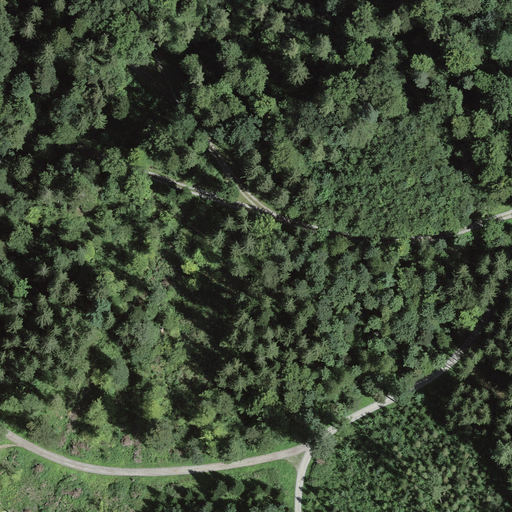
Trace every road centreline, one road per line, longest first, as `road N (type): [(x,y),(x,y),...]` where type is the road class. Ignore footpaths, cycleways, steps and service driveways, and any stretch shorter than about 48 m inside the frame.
road 1 (track): [(111,158),(251,207),(178,99),(63,0)]
road 2 (track): [(511,216),(422,239),(348,235),(251,207)]
road 3 (track): [(511,283),(450,366),(345,418),(311,446)]
road 4 (track): [(311,446),(224,467),(105,472)]
road 5 (track): [(111,158),(66,139),(0,89)]
road 6 (track): [(105,472),(66,461),(0,415)]
